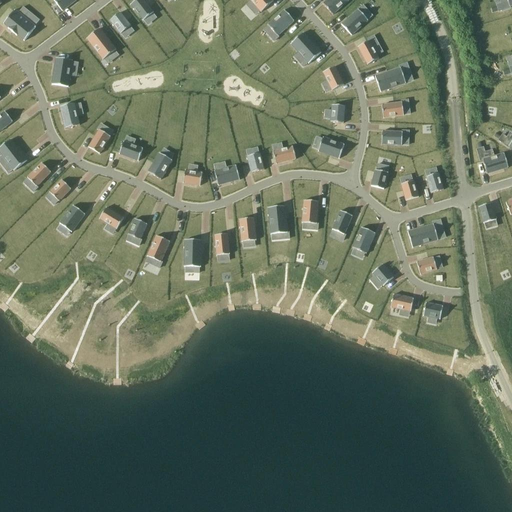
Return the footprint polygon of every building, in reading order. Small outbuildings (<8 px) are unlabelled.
[(52,0),(62,12),(77,0),(52,0)] [(143,0),(137,0),(131,5),(143,21),(154,13),(143,0)] [(327,0),(324,3),(334,14),(349,0),(327,0)] [(268,28),(285,13),(274,2),(258,17),(268,28)] [(15,10),(3,24),(9,28),(8,29),(17,36),(24,42),(36,28),(34,26),(24,18),(29,12),(23,7),(18,13),(15,10)] [(342,24),(351,35),(369,20),(360,9),(342,24)] [(120,13),(110,21),(121,35),(131,27),(120,13)] [(303,57),(317,47),(299,25),(284,38),(303,57)] [(100,29),(87,39),(103,61),(116,50),(100,29)] [(358,46),(367,64),(378,58),(370,41),(358,46)] [(56,58),(52,85),(68,88),(72,61),(56,58)] [(332,88),(344,82),(337,67),(325,73),(332,88)] [(376,76),(382,92),(407,83),(402,67),(376,76)] [(382,104),(384,117),(405,115),(403,102),(382,104)] [(75,104),(60,107),(65,129),(80,126),(75,104)] [(332,122),(345,123),(346,106),(334,105),(332,122)] [(5,112),(0,115),(0,131),(13,122),(5,112)] [(99,130),(89,148),(100,155),(110,137),(99,130)] [(405,132),(384,131),(383,144),(404,145),(405,132)] [(319,151),(341,159),(346,144),(324,137),(319,151)] [(11,140),(0,148),(0,153),(14,171),(27,161),(11,140)] [(124,142),(119,155),(138,162),(143,149),(124,142)] [(295,146),(275,151),(278,164),(298,159),(295,146)] [(158,153),(148,173),(161,180),(172,160),(158,153)] [(261,153),(248,156),(252,173),(265,170),(261,153)] [(482,159),(487,174),(507,168),(503,153),(482,159)] [(42,164),(27,178),(37,187),(51,173),(42,164)] [(237,166),(215,171),(219,186),(241,180),(237,166)] [(376,168),(372,185),(385,189),(389,172),(376,168)] [(188,169),(186,183),(200,185),(203,172),(188,169)] [(432,192),(445,189),(441,173),(428,176),(432,192)] [(62,180),(49,193),(59,202),(71,190),(62,180)] [(406,200),(419,196),(415,180),(402,183),(406,200)] [(320,200),(305,199),(303,222),(318,223),(320,200)] [(491,202),(479,206),(484,224),(496,220),(491,202)] [(285,205),(268,207),(271,234),(288,232),(285,205)] [(73,206),(60,224),(72,233),(85,215),(73,206)] [(106,207),(100,218),(117,229),(124,218),(106,207)] [(353,215),(341,210),(333,229),(345,234),(353,215)] [(255,217),(240,218),(241,241),(256,240),(255,217)] [(148,224),(136,218),(129,234),(141,239),(148,224)] [(436,223),(410,231),(415,247),(441,239),(436,223)] [(367,253),(376,232),(362,227),(354,248),(367,253)] [(229,232),(216,234),(218,254),(231,252),(229,232)] [(171,240),(157,234),(148,255),(162,261),(171,240)] [(202,239),(185,239),(185,266),(202,266),(202,239)] [(433,258),(417,263),(421,275),(437,271),(433,258)] [(382,264),(373,273),(384,286),(394,277),(382,264)] [(415,299),(394,294),(391,307),(412,311),(415,299)] [(443,306),(427,303),(424,316),(441,319),(443,306)]
